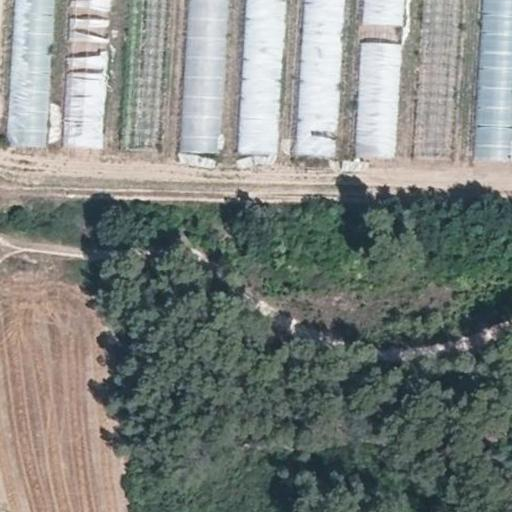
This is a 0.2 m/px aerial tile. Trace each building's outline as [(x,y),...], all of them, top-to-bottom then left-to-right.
[(49,147),(53,0),(13,0),(9,146),(49,147)] [(104,148),(109,0),(69,0),(64,146),(104,148)] [(129,0),(124,149),(164,151),(169,0),(129,0)] [(186,0),(181,149),(222,150),(227,0),(186,0)] [(244,0),(240,152),(280,153),(284,0),(244,0)] [(343,0),(302,0),(296,154),(337,156),(343,0)] [(362,0),(357,156),(397,158),(402,0),(362,0)] [(421,0),(416,158),(455,159),(460,0),(421,0)] [(511,0),(480,0),(476,159),(511,160),(511,0)]
